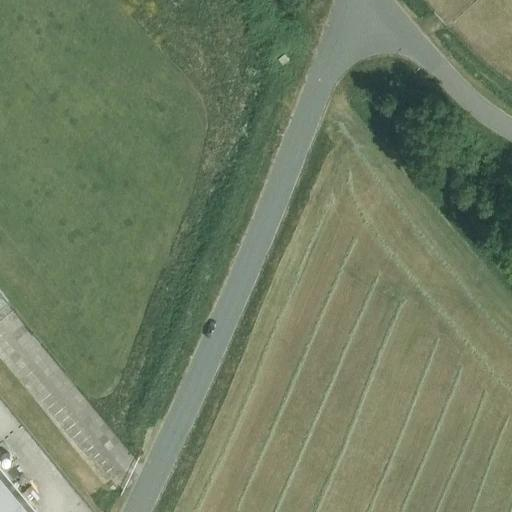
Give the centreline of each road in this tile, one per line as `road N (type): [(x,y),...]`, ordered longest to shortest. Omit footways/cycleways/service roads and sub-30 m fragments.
road 1 (unclassified): [(132,511),(331,61),(382,2)]
road 2 (unclassified): [(511,131),(442,74),(382,2)]
